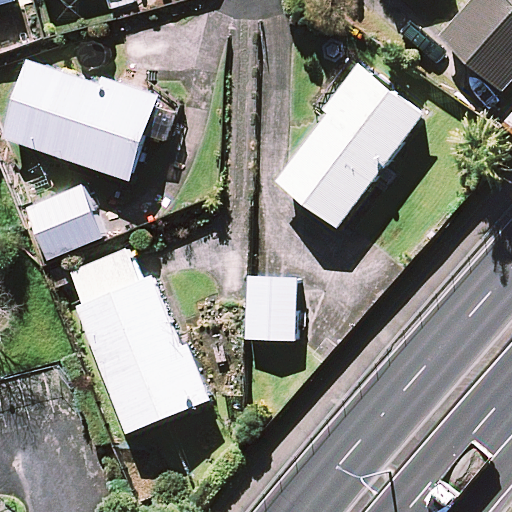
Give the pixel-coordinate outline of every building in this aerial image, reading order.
[(0,0),(0,9),(23,3),(22,0),(0,0)] [(511,92),(511,0),(482,0),(449,37),(511,93),(511,92)] [(166,102),(38,63),(14,141),(142,181),(166,102)] [(431,118),(371,72),(287,183),(348,228),(431,118)] [(109,240),(89,189),(32,211),(53,262),(109,240)] [(146,282),(134,252),(76,274),(137,433),(217,403),(196,349),(189,352),(160,277),(146,282)] [(303,280),(255,279),(253,341),(301,342),(303,280)]
